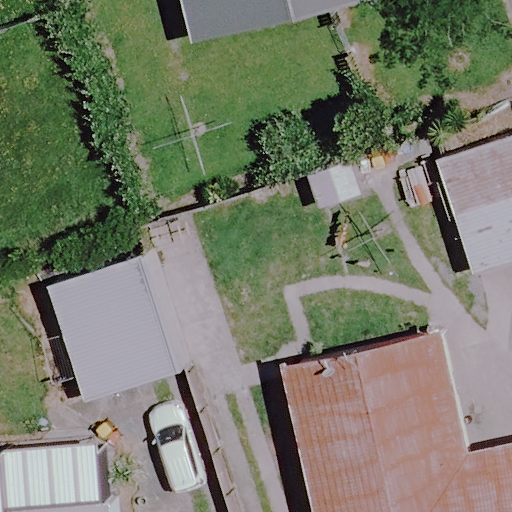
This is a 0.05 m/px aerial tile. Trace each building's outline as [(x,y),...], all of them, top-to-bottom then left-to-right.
[(184,0),(189,20),(275,0),(184,0)] [(511,262),(511,197),(457,217),(478,275),(511,262)] [(184,370),(148,251),(52,280),(88,399),(184,370)] [(511,511),(511,444),(471,453),(446,335),(292,367),(322,511),(511,511)] [(0,511),(95,511),(87,454),(0,466),(0,511)]
